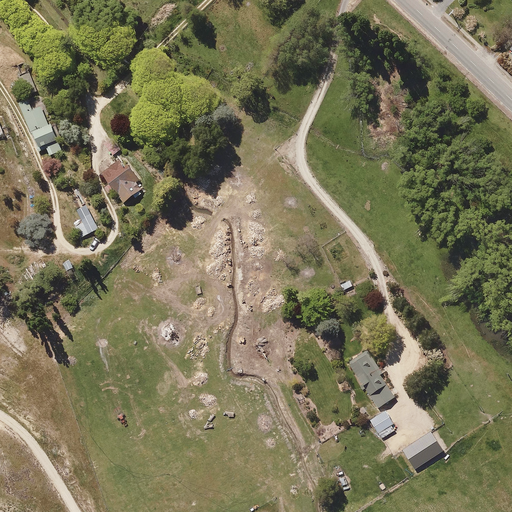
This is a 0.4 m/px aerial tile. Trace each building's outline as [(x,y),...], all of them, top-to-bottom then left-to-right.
[(35,86),(17,92),(39,142),(54,135),(35,86)] [(145,182),(125,156),(103,167),(114,198),(145,182)] [(88,193),(74,201),(87,227),(99,220),(88,193)] [(363,351),(344,360),(372,400),(390,391),(363,351)] [(387,410),(371,420),(384,439),(400,429),(387,410)] [(430,429),(399,446),(409,465),(441,446),(430,429)]
